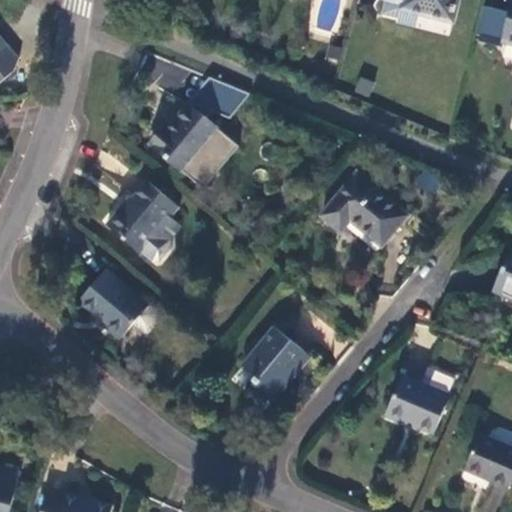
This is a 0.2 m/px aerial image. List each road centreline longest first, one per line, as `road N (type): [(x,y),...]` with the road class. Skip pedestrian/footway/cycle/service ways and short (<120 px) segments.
road 1 (residential): [(0,313),(29,325),(183,452),(251,486)]
road 2 (residential): [(442,262),(251,486)]
road 3 (residential): [(78,0),(44,147),(0,246)]
